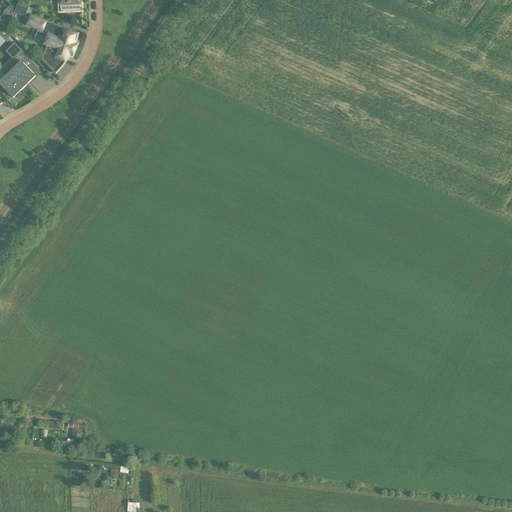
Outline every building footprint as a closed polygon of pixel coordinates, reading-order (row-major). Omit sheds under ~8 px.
[(60,0),(61,12),(82,11),(81,0),(60,0)] [(23,6),(18,3),(16,8),(14,13),(20,15),(25,17),(27,12),(29,8),(23,6)] [(0,25),(1,26),(12,19),(7,12),(0,16),(0,25)] [(45,46),(41,59),(42,60),(43,59),(45,62),(45,63),(48,66),(55,59),(65,62),(68,55),(72,57),(77,44),(74,43),(78,33),(30,15),(26,25),(47,33),(42,45),(45,46)] [(0,46),(11,36),(3,28),(0,30),(0,46)] [(6,75),(0,80),(0,84),(13,98),(27,84),(35,77),(28,69),(33,64),(20,50),(21,49),(15,43),(6,52),(13,60),(2,71),(6,75)] [(129,473),(129,465),(121,465),(120,472),(129,473)] [(138,511),(138,503),(136,503),(136,501),(128,501),(127,511),(135,511),(138,511)]
